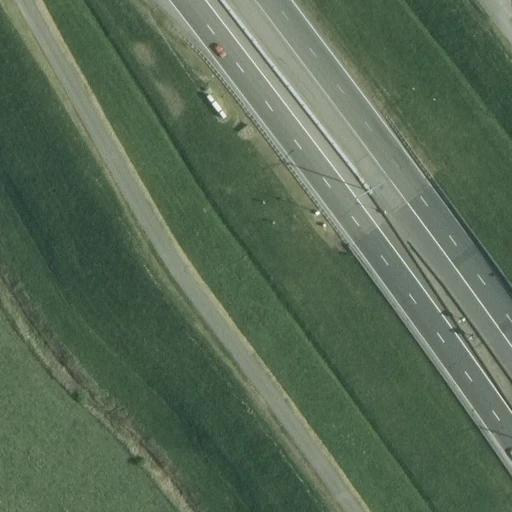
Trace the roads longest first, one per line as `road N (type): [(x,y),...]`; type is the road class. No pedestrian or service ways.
road 1 (trunk): [(186,0),(511,439)]
road 2 (trunk): [(511,325),(270,0)]
